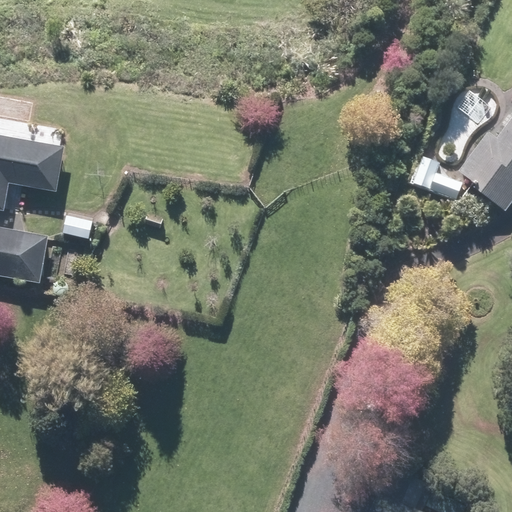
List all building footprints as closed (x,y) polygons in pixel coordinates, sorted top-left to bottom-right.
[(511,97),(461,171),(511,206),(511,203),(511,97)] [(0,210),(10,212),(14,184),(61,191),(68,143),(0,133),(0,210)] [(443,162),(420,153),(407,184),(455,204),(465,182),(439,171),(443,162)] [(95,217),(67,212),(63,235),(91,240),(95,217)] [(53,235),(0,225),(0,273),(45,281),(53,235)] [(453,511),(459,501),(388,471),(370,511),(453,511)]
